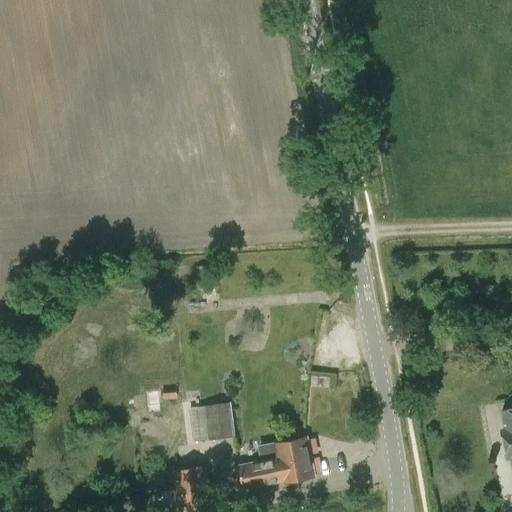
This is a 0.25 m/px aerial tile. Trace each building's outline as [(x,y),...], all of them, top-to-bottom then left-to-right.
[(338,386),(337,372),(317,372),(318,387),(338,386)] [(161,385),(162,401),(178,399),(177,383),(161,385)] [(189,407),(193,441),(209,439),(210,448),(224,446),(223,439),(235,437),(231,403),(189,407)] [(501,429),(504,443),(511,441),(511,409),(502,411),(505,428),(501,429)] [(260,447),(263,463),(239,467),(243,487),(284,479),(284,483),(314,478),(307,438),(260,447)] [(171,471),(179,511),(182,511),(215,505),(206,464),(171,471)]
